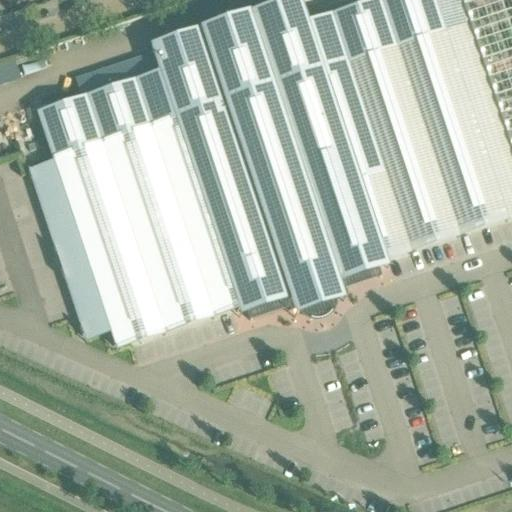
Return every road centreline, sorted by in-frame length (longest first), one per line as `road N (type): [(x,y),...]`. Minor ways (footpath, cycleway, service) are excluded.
road 1 (secondary): [(162,511),(0,430)]
road 2 (residential): [(129,0),(0,44)]
